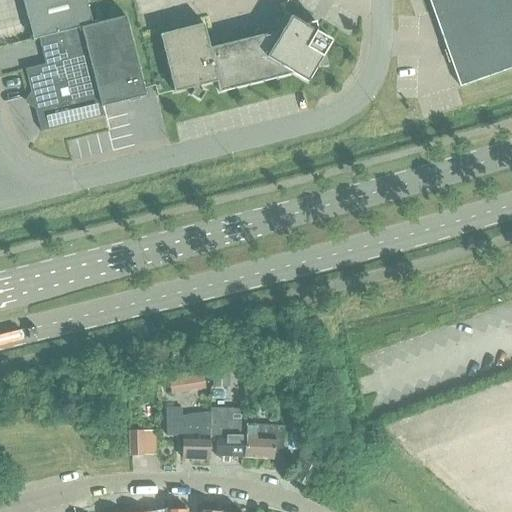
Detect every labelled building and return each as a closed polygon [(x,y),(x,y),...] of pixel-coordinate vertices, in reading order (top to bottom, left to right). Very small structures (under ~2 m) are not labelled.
[(92,0),(29,0),(42,59),(31,61),(44,126),(106,114),(103,102),(148,93),(132,12),(96,20),(92,0)] [(165,0),(146,0),(147,9),(166,7),(165,0)] [(511,0),(428,0),(459,87),(511,68),(511,0)] [(209,20),(166,29),(178,89),(217,81),(230,88),(306,73),(316,78),(338,33),(295,12),(288,27),(214,42),(209,20)] [(209,364),(190,370),(192,377),(203,375),(203,376),(211,375),(209,364)] [(212,372),(211,385),(229,387),(230,373),(212,372)] [(203,376),(203,375),(192,377),(168,381),(170,394),(205,389),(203,376)] [(208,449),(209,415),(188,416),(189,407),(165,408),(166,436),(183,437),(182,458),(208,459),(208,449)] [(209,409),(209,415),(208,449),(214,450),(214,456),(243,457),(245,424),(245,411),(209,409)] [(255,425),(245,424),(243,457),(273,459),(273,453),(282,453),(283,426),(255,424),(255,425)] [(130,431),(130,455),(143,455),(142,431),(130,431)] [(289,477),(312,488),(324,465),(301,453),(289,477)]
